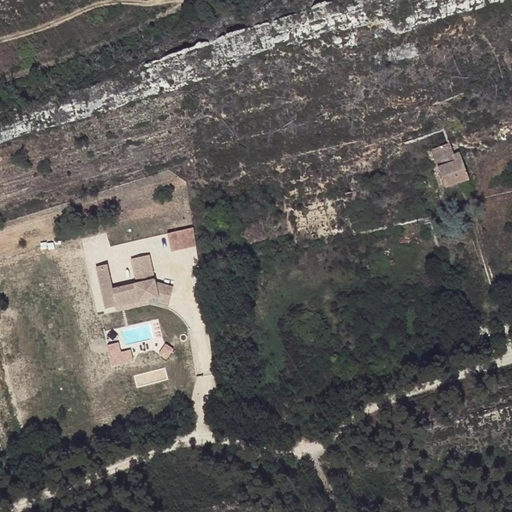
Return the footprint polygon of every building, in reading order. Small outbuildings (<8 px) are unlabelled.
[(431,146),(434,155),(446,183),(471,174),(461,148),(454,151),(449,138),(431,146)] [(451,198),(447,189),(438,191),(443,201),(451,198)] [(194,226),(169,232),(173,251),(199,244),(194,226)] [(132,259),(135,274),(153,270),(149,254),(132,259)] [(107,264),(96,266),(106,308),(117,305),(159,296),(160,301),(169,304),(174,287),(156,281),(153,270),(135,274),(137,283),(113,288),(107,264)] [(169,304),(160,301),(159,296),(117,305),(118,311),(151,303),(167,308),(169,304)] [(121,341),(110,343),(113,364),(135,361),(133,348),(123,350),(121,341)]
